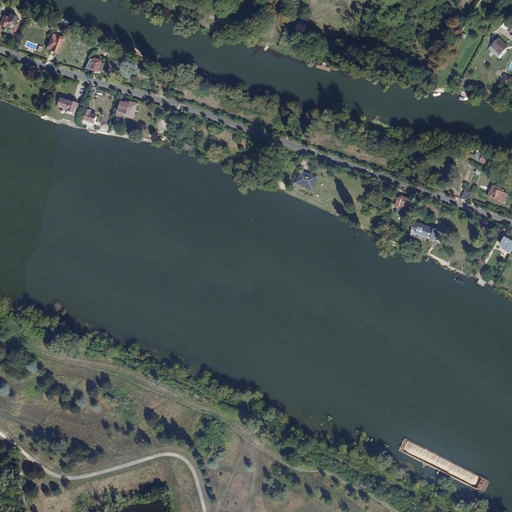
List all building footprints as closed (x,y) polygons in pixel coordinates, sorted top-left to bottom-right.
[(11,30),(14,31),(18,22),(15,21),(17,17),(9,13),(7,18),(3,16),(0,23),(0,24),(4,26),(11,29),(11,30)] [(61,40),(52,36),(48,46),(57,50),(58,49),(61,40)] [(492,45),(501,55),(508,47),(499,38),(492,45)] [(60,50),(58,49),(57,50),(48,46),(47,49),(56,52),(55,53),(59,54),(61,50),(60,50)] [(353,54),(364,58),(366,52),(355,48),(353,54)] [(102,63),(98,61),(98,59),(95,58),(94,60),(91,59),(87,68),(91,70),(95,71),(94,75),(98,76),(99,72),(102,63)] [(65,109),(68,100),(61,98),(58,107),(65,109)] [(69,110),(68,111),(75,113),(77,108),(78,108),(79,104),(68,100),(65,109),(69,110)] [(117,116),(122,118),(123,116),(126,103),(122,101),(117,116)] [(134,107),(134,105),(126,103),(123,116),(130,118),(131,114),(135,115),(137,108),(134,107)] [(86,112),(83,121),(86,121),(87,120),(95,122),(97,116),(90,114),(91,111),(88,110),(87,112),(86,112)] [(318,178),(304,172),(303,176),(300,175),(296,183),(302,186),(303,183),(315,187),(318,178)] [(503,193),(504,191),(493,186),(489,197),(494,199),(494,198),(504,202),(507,194),(503,193)] [(468,201),(472,193),(465,190),(461,198),(468,201)] [(399,196),(396,205),(397,205),(396,207),(398,207),(397,209),(403,211),(404,207),(407,208),(410,199),(399,196)] [(433,230),(416,223),(412,232),(430,239),(433,230)] [(430,239),(412,232),(411,236),(421,239),(421,238),(430,241),(430,239)] [(511,248),(511,242),(505,238),(501,244),(503,246),(511,251),(511,248)] [(511,251),(503,246),(500,249),(509,254),(511,251)]
